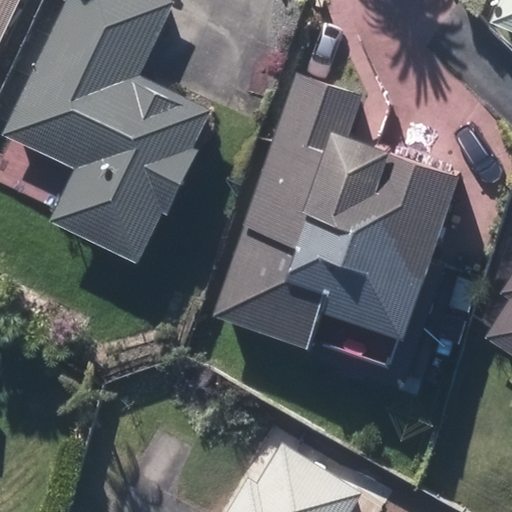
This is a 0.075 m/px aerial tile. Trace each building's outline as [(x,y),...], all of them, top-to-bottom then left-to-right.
[(0,0),(0,47),(22,0),(0,0)] [(59,220),(146,261),(170,211),(174,213),(205,150),(198,147),(218,107),(143,72),(177,1),(174,0),(70,0),(8,132),(84,168),(59,220)] [(511,0),(505,0),(496,23),(511,29),(511,0)] [(472,173),(355,135),(369,92),(302,70),(220,313),(327,349),(340,307),(428,335),(445,284),(442,282),(437,281),(472,173)] [(511,293),(511,305),(492,337),(511,349),(511,284),(508,291),(511,293)] [(189,357),(210,369),(221,348),(198,338),(189,357)] [(254,475),(231,511),(354,511),(368,490),(286,441),(263,479),(254,475)]
